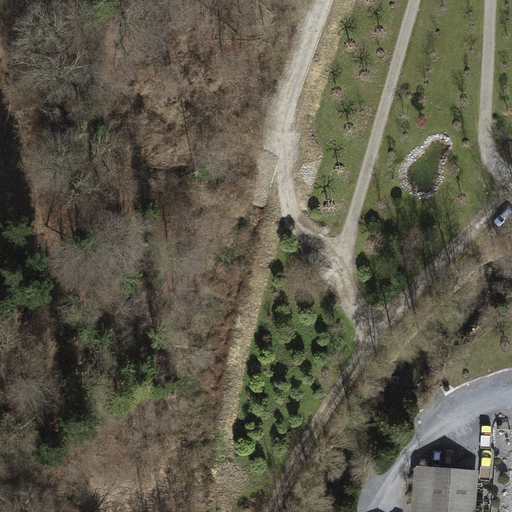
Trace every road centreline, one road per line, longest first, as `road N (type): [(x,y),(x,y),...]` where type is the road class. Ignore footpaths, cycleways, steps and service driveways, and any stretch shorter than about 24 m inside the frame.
road 1 (track): [(511,197),(394,313),(302,448),(271,511)]
road 2 (track): [(379,333),(350,298),(347,249),(417,0)]
road 3 (track): [(491,0),(486,138),(511,183)]
road 4 (track): [(372,511),(425,441),(464,413),(511,395)]
